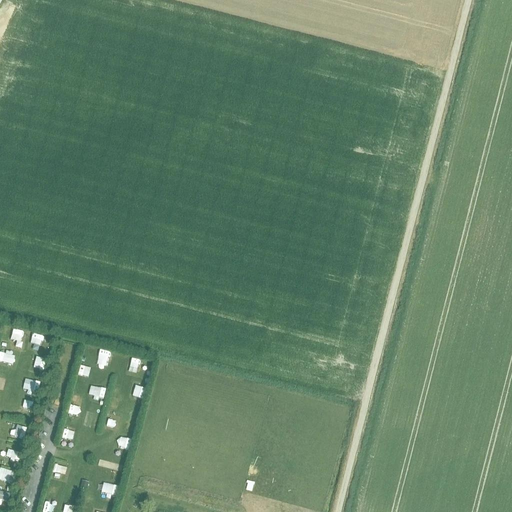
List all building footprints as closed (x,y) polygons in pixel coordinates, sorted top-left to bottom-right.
[(2,328),(2,337),(14,338),(15,329),(2,328)] [(103,358),(104,351),(94,349),(93,356),(103,358)] [(123,355),(119,366),(131,369),(134,358),(123,355)] [(31,369),(35,358),(27,356),(23,367),(31,369)] [(83,374),(84,364),(71,363),(70,373),(83,374)] [(15,376),(13,387),(26,390),(28,379),(15,376)] [(118,397),(119,386),(107,385),(105,395),(118,397)] [(75,404),(77,394),(66,391),(64,401),(75,404)] [(119,419),(129,421),(131,412),(121,410),(119,419)] [(77,420),(90,422),(91,416),(78,413),(77,420)] [(57,423),(54,432),(66,435),(69,427),(57,423)] [(5,427),(4,434),(15,436),(16,428),(5,427)] [(112,444),(121,447),(125,438),(116,435),(112,444)] [(246,489),(249,479),(241,477),(239,487),(246,489)] [(109,494),(110,487),(100,485),(99,492),(109,494)] [(103,511),(105,505),(96,503),(93,511),(103,511)]
